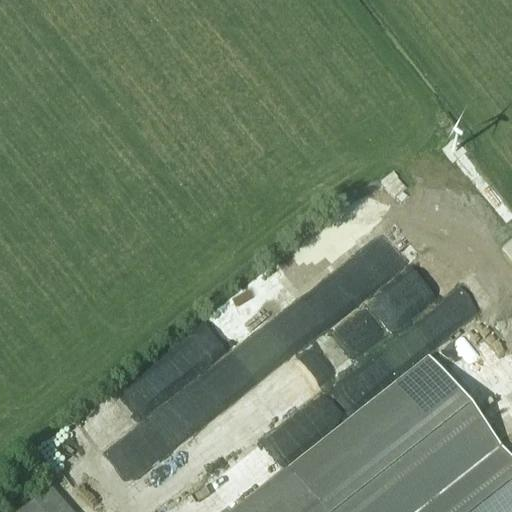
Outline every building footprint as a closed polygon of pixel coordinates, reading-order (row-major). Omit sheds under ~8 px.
[(374,288),(445,245),(427,215),(356,258),(374,288)] [(317,237),(112,395),(134,424),(339,266),(317,237)] [(282,417),(392,334),(372,308),(262,391),(282,417)] [(289,471),(238,511),(420,511),(501,449),(428,357),(288,469),(289,471)] [(511,511),(511,463),(501,449),(420,511),(511,511)] [(27,510),(24,511),(65,511),(48,492),(27,510)]
